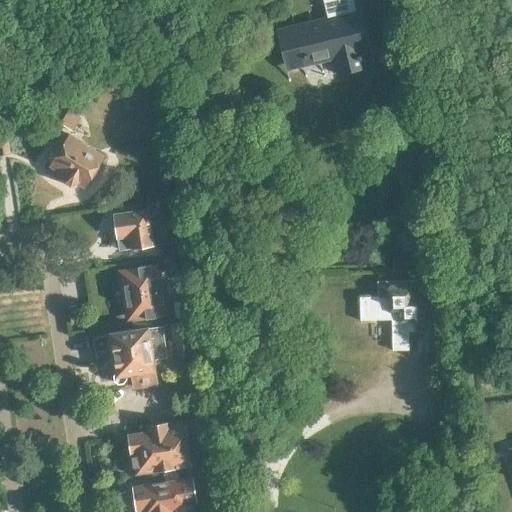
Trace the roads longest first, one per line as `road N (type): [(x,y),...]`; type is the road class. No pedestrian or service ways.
road 1 (residential): [(91,511),(55,266),(35,231),(0,235)]
road 2 (residential): [(0,347),(20,511)]
